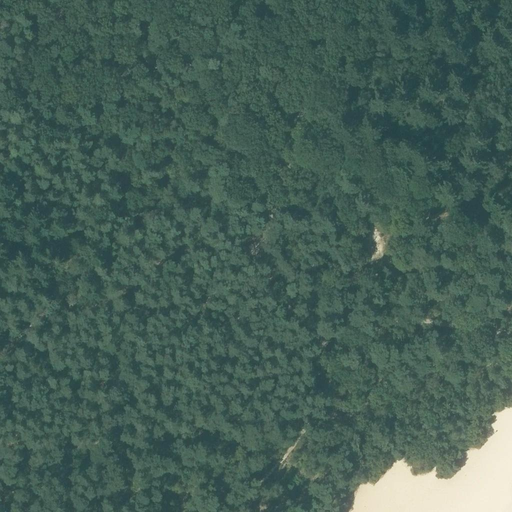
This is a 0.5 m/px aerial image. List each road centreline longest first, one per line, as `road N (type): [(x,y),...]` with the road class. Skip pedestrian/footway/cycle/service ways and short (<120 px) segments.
road 1 (track): [(0,200),(61,258),(65,312),(196,242),(261,245)]
road 2 (track): [(281,169),(342,0)]
road 3 (track): [(511,413),(464,471),(374,511)]
road 4 (track): [(511,334),(409,321),(358,341)]
